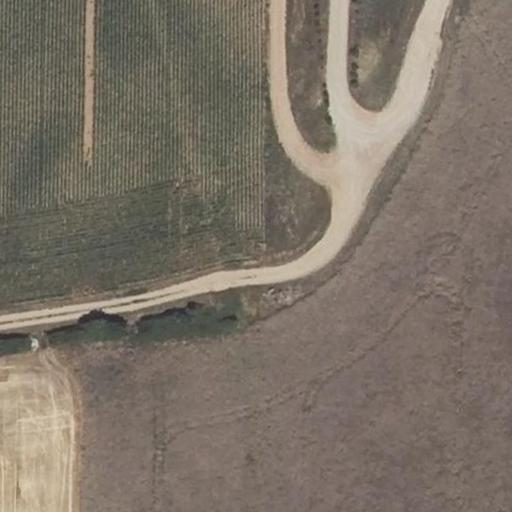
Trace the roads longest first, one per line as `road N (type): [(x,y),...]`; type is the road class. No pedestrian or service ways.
road 1 (track): [(340,0),(335,75),(349,132),(373,163),(330,246),(291,270),(0,323)]
road 2 (track): [(277,0),(275,75),(287,135),(324,167),(373,163),(405,107),(442,0)]
